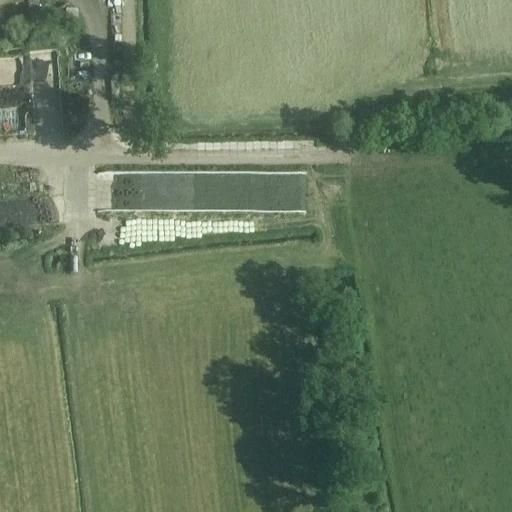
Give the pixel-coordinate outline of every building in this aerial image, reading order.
[(0,53),(0,78),(22,78),(21,52),(0,53)] [(100,107),(99,79),(90,79),(90,107),(100,107)] [(148,186),(165,185),(164,172),(147,173),(148,186)] [(172,224),(194,224),(195,181),(173,181),(172,224)] [(107,237),(122,237),(122,224),(107,223),(107,237)]
